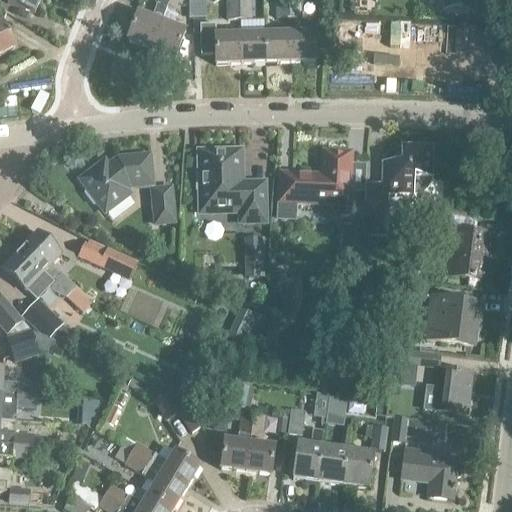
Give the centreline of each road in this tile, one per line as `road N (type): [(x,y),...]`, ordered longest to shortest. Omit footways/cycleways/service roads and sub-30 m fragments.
road 1 (residential): [(75,127),(198,114),(511,122)]
road 2 (residential): [(75,127),(73,72),(100,0)]
